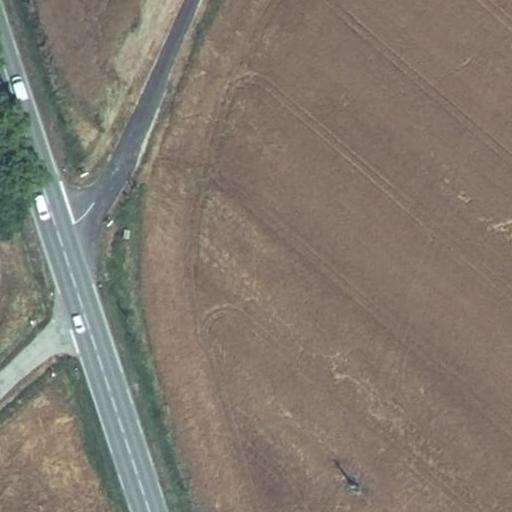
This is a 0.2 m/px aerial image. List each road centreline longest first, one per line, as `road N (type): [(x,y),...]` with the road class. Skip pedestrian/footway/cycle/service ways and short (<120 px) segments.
road 1 (unclassified): [(57,231),(95,208),(193,0)]
road 2 (secondary): [(150,511),(86,319)]
road 3 (secondary): [(57,231),(0,52)]
